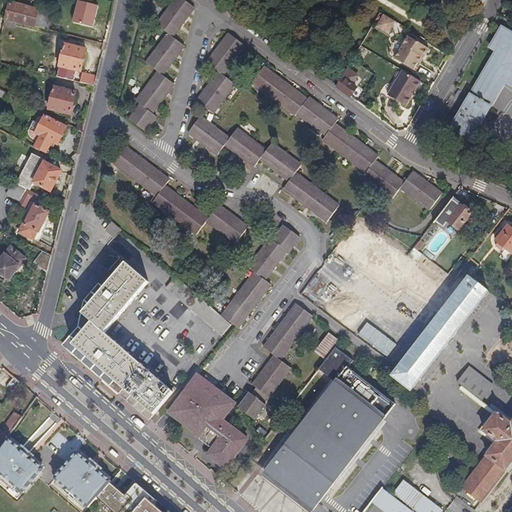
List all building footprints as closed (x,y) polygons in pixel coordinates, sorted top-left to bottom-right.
[(194,7),(185,0),(174,0),(167,10),(183,22),(194,7)] [(33,26),(37,10),(8,3),(7,6),(10,6),(8,13),(5,13),(4,19),(5,19),(15,21),(33,26)] [(47,30),(52,12),(37,9),(37,10),(33,26),(47,30)] [(511,12),(506,9),(502,15),(511,20),(511,12)] [(171,37),(183,22),(167,10),(155,25),(167,34),(171,37)] [(388,33),(394,23),(384,17),(378,27),(388,33)] [(511,33),(502,28),(490,48),(496,51),(451,128),(470,140),(505,82),(511,85),(511,33)] [(234,59),(245,45),(228,32),(217,47),(234,59)] [(172,60),(183,46),(171,37),(167,34),(156,48),(172,60)] [(395,59),(414,70),(415,69),(418,64),(420,65),(430,49),(409,36),(395,59)] [(81,72),(87,50),(65,44),(62,59),(58,58),(57,61),(61,62),(60,66),(81,72)] [(222,74),(234,59),(217,47),(206,63),(218,72),(222,74)] [(161,76),(172,60),(156,48),(145,64),(157,73),(161,76)] [(265,92),(277,76),(264,65),(251,82),(265,92)] [(353,83),(358,75),(347,69),(337,87),(350,97),(358,88),(353,83)] [(411,97),(414,92),(415,92),(422,82),(403,71),(388,95),(407,107),(412,97),(411,97)] [(222,99),(234,83),(222,74),(218,72),(207,87),(222,99)] [(94,86),(96,77),(83,73),(81,83),(94,86)] [(162,98),(173,85),(161,76),(157,73),(147,87),(162,98)] [(280,103),(292,86),(277,76),(265,92),(280,103)] [(296,112),(307,97),(292,86),(280,103),(295,114),(296,112)] [(152,112),(162,98),(147,87),(136,101),(140,103),(152,112)] [(211,113),(222,99),(207,87),(196,102),(211,113)] [(71,115),(76,93),(54,88),(51,103),(43,102),(41,111),(48,114),(49,110),(71,115)] [(310,122),(322,105),(309,95),(307,97),(296,112),(310,122)] [(145,131),(157,116),(152,112),(140,103),(129,118),(145,131)] [(334,121),(338,117),(322,105),(310,122),(325,133),(334,121)] [(58,146),(67,128),(45,117),(41,125),(34,122),(30,130),(29,133),(30,137),(32,139),(49,148),(52,143),(58,146)] [(201,143),(213,127),(200,117),(188,133),(201,143)] [(337,149),(349,132),(334,121),(325,133),(322,138),(337,149)] [(224,146),(229,138),(213,127),(201,143),(217,155),(224,146)] [(238,156),(250,140),(236,129),(229,138),(224,146),(238,156)] [(351,160),(364,143),(349,132),(337,149),(351,160)] [(259,160),(265,151),(250,140),(238,156),(253,167),(259,160)] [(274,170),(286,154),(271,143),(265,151),(259,160),(274,170)] [(375,159),(378,154),(364,143),(351,160),(366,171),(375,159)] [(127,174),(139,158),(125,147),(113,163),(127,174)] [(32,154),(17,184),(27,189),(30,191),(34,183),(51,192),(62,172),(45,163),(46,161),(32,154)] [(294,173),(300,165),(286,154),(274,170),(288,181),(294,173)] [(141,185),(154,169),(139,158),(127,174),(141,185)] [(378,185),(390,170),(375,159),(366,171),(363,174),(378,185)] [(164,185),(168,180),(154,169),(141,185),(156,196),(164,185)] [(400,186),(405,181),(390,170),(378,185),(393,196),(400,186)] [(415,197),(426,181),(412,170),(405,181),(400,186),(415,197)] [(297,200),(309,184),(294,173),(288,181),(282,189),(297,200)] [(429,207),(441,191),(426,181),(415,197),(429,207)] [(20,202),(27,189),(17,184),(14,183),(8,195),(20,202)] [(313,212),(325,195),(309,184),(297,200),(313,212)] [(167,213),(179,196),(164,185),(156,196),(152,202),(167,213)] [(35,202),(38,195),(30,191),(27,189),(20,202),(18,206),(26,209),(30,200),(35,202)] [(65,200),(53,193),(49,201),(63,208),(65,200)] [(327,222),(339,206),(325,195),(313,212),(327,222)] [(181,223),(193,207),(179,196),(167,213),(181,223)] [(472,214),(452,199),(436,220),(444,227),(449,221),(460,230),(472,214)] [(39,233),(50,213),(35,205),(25,224),(23,223),(18,233),(33,240),(37,232),(39,233)] [(221,231),(232,215),(218,205),(208,218),(206,220),(221,231)] [(208,218),(193,207),(181,223),(196,234),(206,220),(208,218)] [(235,242),(247,226),(232,215),(221,231),(235,242)] [(123,232),(114,224),(106,232),(116,240),(123,232)] [(288,252),(299,238),(283,225),(272,239),(286,250),(288,252)] [(511,252),(511,228),(510,228),(505,234),(502,232),(498,238),(500,240),(499,242),(511,252)] [(435,254),(447,241),(439,233),(426,247),(435,254)] [(275,265),(286,250),(272,239),(270,238),(259,252),(275,265)] [(413,259),(418,251),(417,250),(423,242),(421,240),(408,255),(413,259)] [(10,281),(26,259),(10,247),(0,261),(0,279),(4,282),(7,278),(10,281)] [(47,273),(51,255),(43,251),(34,263),(47,273)] [(264,279),(275,265),(259,252),(248,266),(254,271),(264,279)] [(79,328),(64,347),(72,353),(119,394),(143,365),(106,334),(149,283),(123,261),(87,303),(79,328)] [(467,274),(471,267),(467,264),(462,270),(467,274)] [(306,292),(325,303),(338,280),(318,269),(306,292)] [(259,298),(270,284),(264,279),(254,271),(243,285),(259,298)] [(411,390),(488,291),(470,277),(393,375),(411,390)] [(201,298),(177,278),(167,289),(191,309),(201,298)] [(248,312),(259,298),(243,285),(232,299),(248,312)] [(230,323),(201,298),(191,309),(221,335),(230,323)] [(237,327),(248,312),(232,299),(221,314),(237,327)] [(303,330),(313,316),(296,303),(286,317),(303,330)] [(292,345),(303,330),(286,317),(275,332),(292,345)] [(280,360),(292,345),(275,332),(263,347),(274,355),(280,360)] [(326,359),(340,341),(330,333),(316,351),(326,359)] [(353,360),(337,347),(319,369),(334,381),(264,471),(271,476),(269,478),(285,491),(287,489),(298,497),(296,499),(305,505),(306,503),(313,509),(395,404),(348,366),(353,360)] [(280,360),(274,355),(263,369),(280,382),(291,367),(280,360)] [(174,391),(143,365),(119,394),(138,409),(150,420),(164,402),(174,391)] [(269,396),(280,382),(263,369),(252,383),(256,386),(269,396)] [(465,389),(476,375),(467,369),(457,383),(465,389)] [(223,419),(235,404),(198,375),(169,411),(214,446),(207,455),(224,468),(247,438),(223,419)] [(482,402),(492,388),(476,375),(465,389),(482,402)] [(12,394),(20,383),(13,378),(5,388),(12,394)] [(266,403),(271,397),(269,396),(256,386),(251,392),(249,390),(237,407),(255,420),(267,404),(266,403)] [(0,448),(7,439),(22,419),(15,413),(0,434),(0,448)] [(480,503),(511,462),(511,423),(511,424),(497,413),(483,431),(498,442),(461,489),(480,503)] [(45,431),(48,433),(55,425),(49,419),(36,433),(39,437),(45,431)] [(262,439),(267,433),(261,428),(256,434),(262,439)] [(13,443),(7,439),(0,448),(0,473),(3,476),(2,476),(14,485),(15,485),(26,493),(45,467),(39,463),(40,462),(14,443),(13,443)] [(109,483),(110,482),(76,452),(54,478),(65,488),(62,491),(73,501),(76,498),(88,508),(96,498),(109,483)] [(441,511),(442,511),(403,480),(393,493),(417,511),(441,511)] [(125,496),(109,483),(96,498),(111,511),(169,511),(167,511),(161,511),(154,505),(157,501),(136,484),(135,484),(125,496)] [(380,502),(388,493),(382,488),(372,501),(378,505),(380,502)] [(412,511),(389,494),(388,493),(380,502),(392,511),(412,511)]
